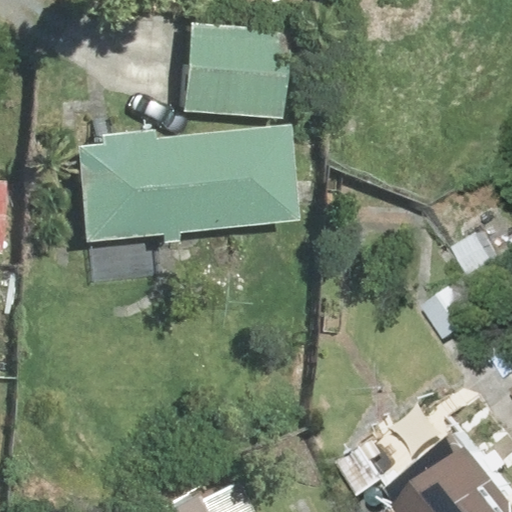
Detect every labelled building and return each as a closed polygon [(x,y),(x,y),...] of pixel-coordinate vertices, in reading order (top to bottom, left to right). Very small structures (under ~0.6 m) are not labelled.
[(280,28),(176,24),(172,110),(277,114),(280,28)] [(144,126),(62,135),(74,242),(289,218),(278,119),(145,134),(144,126)] [(511,228),(501,215),(457,248),(483,284),(511,262),(511,228)] [(495,323),(459,274),(422,302),(458,351),(495,323)] [(511,511),(511,476),(473,429),(401,487),(420,511),(511,511)] [(249,511),(231,471),(140,511),(249,511)]
